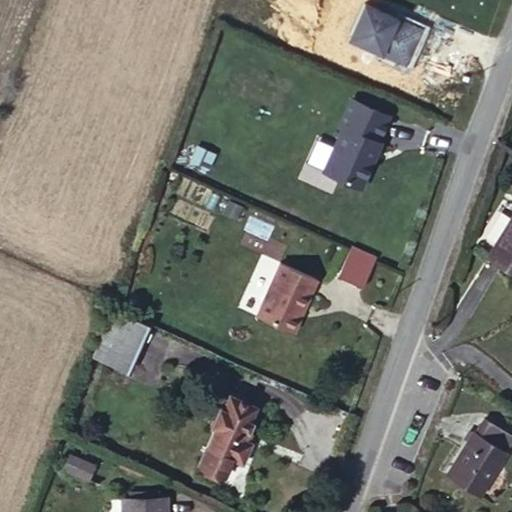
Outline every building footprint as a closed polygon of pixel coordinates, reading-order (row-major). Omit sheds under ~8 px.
[(366,134),(376,107),(338,93),(328,120),(330,120),(315,163),(353,178),(368,135),(366,134)] [(191,144),(186,159),(203,165),(209,151),(191,144)] [(180,194),(205,205),(211,190),(186,179),(180,194)] [(511,214),(506,211),(473,260),(502,283),(511,269),(511,214)] [(332,266),(357,276),(369,246),(344,236),(332,266)] [(295,319),(314,267),(276,254),(257,306),(295,319)] [(128,365),(142,320),(108,309),(93,353),(128,365)] [(247,406),(251,392),(226,382),(220,398),(211,395),(205,415),(212,417),(196,454),(225,465),(230,447),(243,451),(249,430),(240,426),(243,417),(248,419),(252,407),(247,406)] [(482,406),(473,415),(497,444),(508,430),(482,406)] [(497,444),(473,415),(438,455),(465,481),(497,444)] [(79,469),(85,451),(58,442),(53,460),(79,469)] [(158,511),(158,486),(114,488),(114,511),(158,511)]
